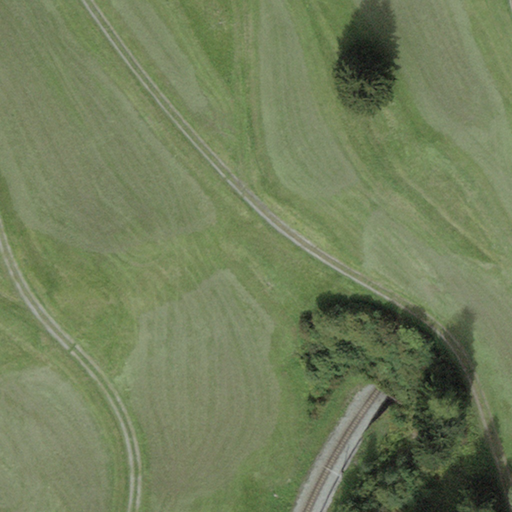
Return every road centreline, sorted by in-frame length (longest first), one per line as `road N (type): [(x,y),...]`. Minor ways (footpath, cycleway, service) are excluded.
road 1 (track): [(85,0),(263,215),(443,333),(470,376),(507,511)]
road 2 (track): [(130,511),(135,464),(114,397),(19,283),(0,232)]
